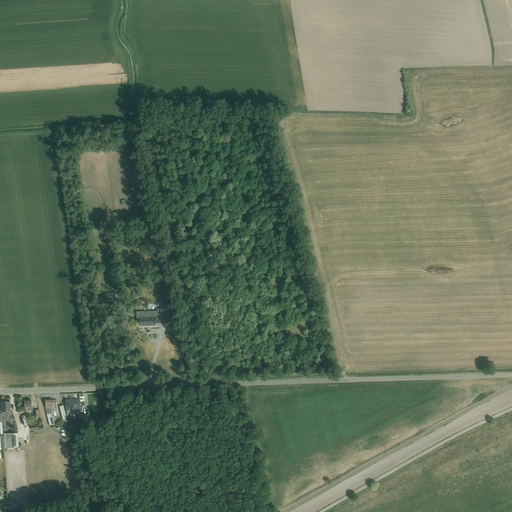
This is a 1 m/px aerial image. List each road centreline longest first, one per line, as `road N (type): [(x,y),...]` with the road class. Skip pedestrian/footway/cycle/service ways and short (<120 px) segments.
road 1 (unclassified): [(0,392),(511,375)]
road 2 (unclassified): [(286,511),(511,386)]
road 3 (unclassified): [(319,511),(511,408)]
